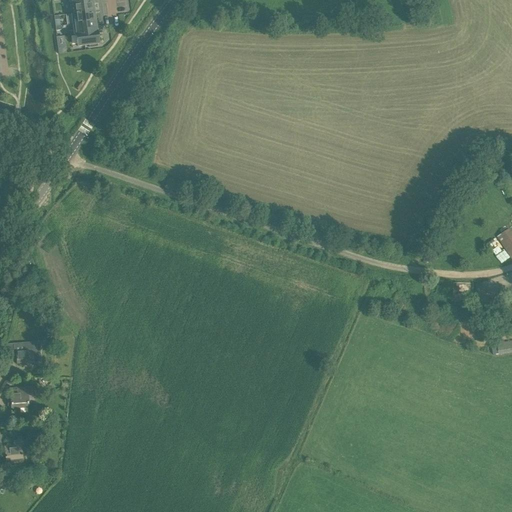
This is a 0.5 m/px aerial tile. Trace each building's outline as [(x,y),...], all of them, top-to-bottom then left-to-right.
[(71,13),(93,10),(91,0),(87,0),(81,1),(81,0),(68,0),(69,3),(70,2),(71,13)] [(95,21),(93,10),(71,13),(73,24),(95,21)] [(96,32),(95,21),(73,24),(74,36),(76,36),(76,35),(96,32)] [(97,32),(96,32),(76,35),(76,36),(78,47),(89,45),(90,48),(97,47),(97,44),(98,44),(97,32)] [(494,236),(509,258),(511,256),(511,234),(507,227),(494,236)] [(511,341),(509,342),(497,344),(499,355),(509,354),(511,353),(511,341)] [(39,342),(12,344),(13,351),(15,351),(16,364),(23,364),(23,367),(26,366),(26,363),(34,363),(33,362),(40,362),(39,342)] [(10,400),(7,400),(8,406),(11,406),(11,409),(28,408),(28,399),(33,399),(33,388),(10,389),(10,400)] [(13,441),(14,446),(4,447),(6,464),(23,462),(22,457),(25,457),(26,455),(26,451),(24,449),(21,450),(20,440),(13,441)]
